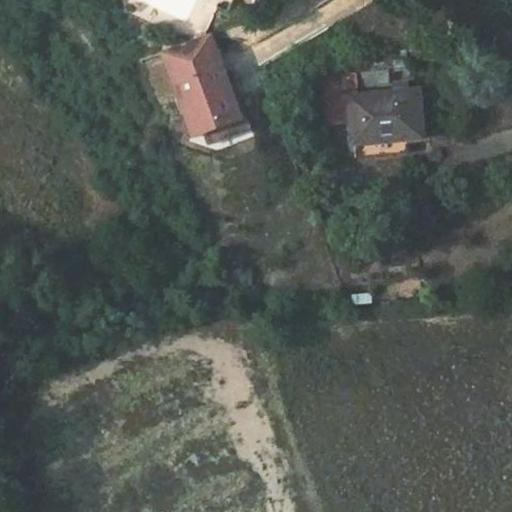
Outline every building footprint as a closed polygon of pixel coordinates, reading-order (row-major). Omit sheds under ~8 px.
[(206,35),(160,52),(190,132),(229,117),(218,88),(225,86),(206,35)] [(387,81),(385,67),(355,71),(357,83),(387,81)] [(355,71),(321,74),(325,106),(343,104),(342,86),(357,83),(355,71)] [(419,89),(349,95),(353,141),(389,137),(388,129),(403,128),(422,127),(419,89)] [(404,136),(422,135),(422,127),(403,128),(404,136)] [(389,137),(404,136),(403,128),(388,129),(389,137)] [(353,141),(354,151),(405,147),(404,136),(389,137),(353,141)] [(249,269),(230,270),(230,284),(250,283),(249,269)]
